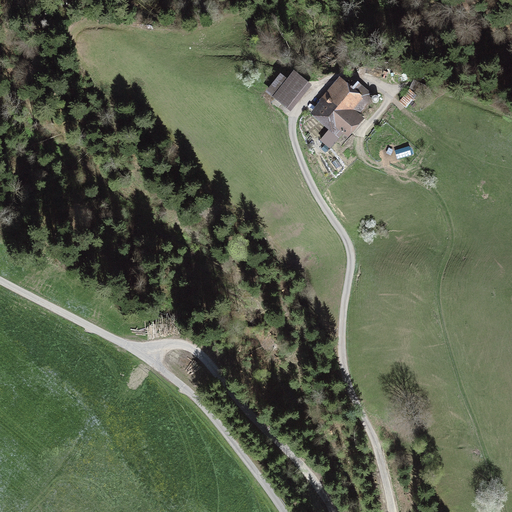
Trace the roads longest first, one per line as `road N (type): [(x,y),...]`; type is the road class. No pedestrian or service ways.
road 1 (track): [(391,511),(342,354),(350,249),(291,131),(293,115),(315,88),(348,76),(376,81),(387,92),(361,131)]
road 2 (track): [(0,115),(133,211),(143,210),(141,185),(72,35),(83,22),(100,22),(168,46)]
road 3 (track): [(0,279),(183,386),(284,511)]
road 4 (track): [(135,351),(177,343),(193,349),(334,511)]
